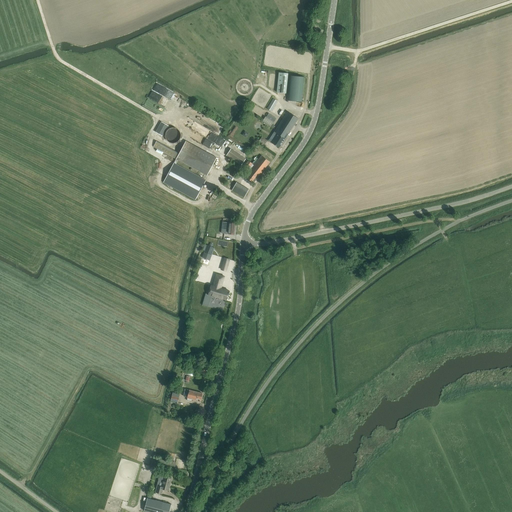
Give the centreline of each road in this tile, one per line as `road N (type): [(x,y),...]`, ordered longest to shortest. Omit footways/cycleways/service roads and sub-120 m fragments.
road 1 (unclassified): [(243,245),(511,186)]
road 2 (unclassified): [(186,511),(239,304),(243,245)]
road 3 (unclassified): [(243,245),(251,214),(306,138),(333,0)]
road 4 (track): [(327,46),(362,50),(511,1)]
road 5 (track): [(441,230),(435,220),(294,248),(292,238)]
